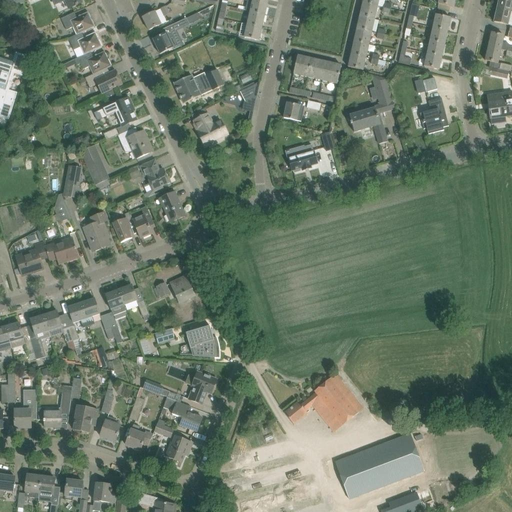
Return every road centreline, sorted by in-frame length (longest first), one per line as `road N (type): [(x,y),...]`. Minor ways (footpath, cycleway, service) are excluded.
road 1 (residential): [(195,489),(244,343),(203,229)]
road 2 (residential): [(0,309),(203,229)]
road 3 (residential): [(216,202),(187,167),(110,14)]
road 4 (residential): [(274,210),(259,145),(262,103),(290,0)]
road 5 (residential): [(477,153),(274,210)]
road 6 (residential): [(0,451),(86,455),(195,489)]
road 7 (residential): [(477,153),(459,80),(478,0)]
